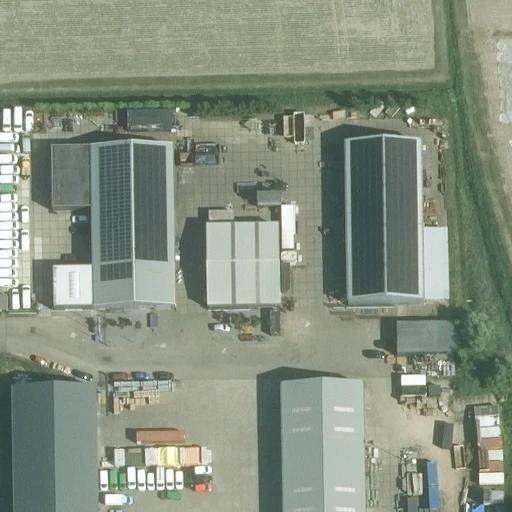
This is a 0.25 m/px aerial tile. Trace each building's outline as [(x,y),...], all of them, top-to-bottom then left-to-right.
[(420,146),(345,147),(347,308),(423,307),(420,146)] [(172,150),(51,152),(52,213),(92,213),(93,270),(52,272),(52,312),(175,311),(172,150)] [(278,229),(205,230),(207,310),(280,309),(278,229)] [(364,511),(362,388),(281,389),(282,511),(364,511)] [(97,511),(95,392),(11,393),(13,511),(97,511)]
